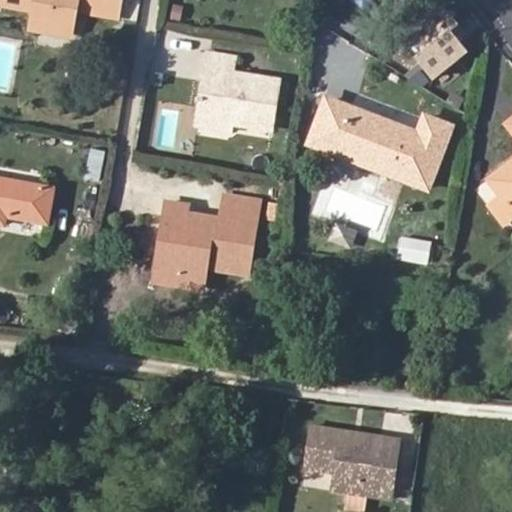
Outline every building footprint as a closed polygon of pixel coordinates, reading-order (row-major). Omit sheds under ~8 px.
[(0,0),(0,4),(32,10),(29,29),(67,35),(73,9),(116,17),(119,0),(0,0)] [(0,23),(29,29),(32,10),(0,4),(0,23)] [(447,4),(391,50),(427,92),(474,52),(458,34),(467,26),(447,4)] [(210,51),(200,112),(233,118),(232,120),(272,127),(279,78),(234,70),(236,55),(210,51)] [(309,144),(428,189),(451,126),(424,116),(418,132),(326,97),(309,144)] [(233,118),(200,112),(199,121),(231,126),(232,120),(233,118)] [(501,200),(511,215),(511,125),(507,129),(511,134),(511,165),(488,183),(501,200)] [(90,149),(87,181),(104,183),(107,150),(90,149)] [(0,222),(5,223),(7,215),(48,223),(54,190),(0,179),(0,222)] [(158,268),(205,275),(207,265),(248,271),(259,199),(228,194),(223,218),(188,213),(189,204),(169,200),(158,268)] [(502,229),(511,221),(511,215),(501,200),(488,210),(502,229)] [(331,243),(353,250),(359,231),(337,224),(331,243)] [(403,237),(399,257),(430,264),(434,244),(403,237)] [(203,286),(205,275),(158,268),(156,280),(203,286)] [(348,423),(314,418),(307,459),(337,464),(334,482),(393,491),(403,432),(371,427),(365,430),(352,428),(348,423)]
